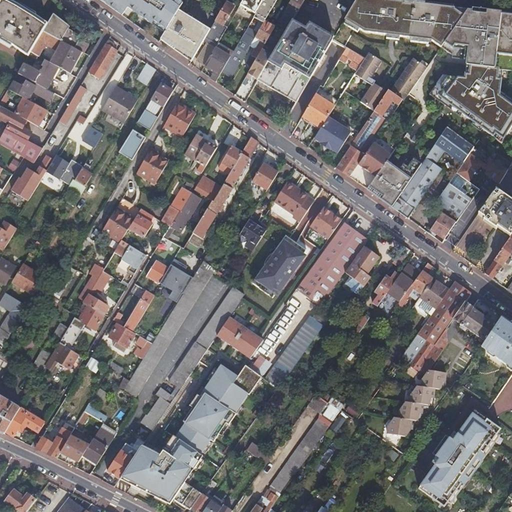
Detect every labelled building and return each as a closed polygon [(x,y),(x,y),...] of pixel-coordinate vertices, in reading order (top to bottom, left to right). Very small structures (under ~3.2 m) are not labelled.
[(43,31),(47,22),(35,14),(27,10),(17,4),(15,3),(9,0),(0,0),(0,37),(7,41),(12,45),(15,46),(29,54),(30,51),(43,31)] [(127,8),(164,34),(178,11),(184,1),(181,0),(99,0),(122,16),(127,8)] [(263,0),(243,0),(240,6),(255,15),(263,0)] [(263,0),(255,15),(253,17),(263,23),(264,22),(276,0),(263,0)] [(290,0),(285,9),(277,24),(286,30),(290,23),(292,19),(296,14),(303,0),(290,0)] [(511,15),(384,0),(355,0),(343,21),(363,33),(430,41),(441,48),(451,55),(451,58),(466,60),(466,65),(470,66),(469,75),(465,74),(464,78),(442,76),(429,94),(443,105),(445,102),(500,142),(503,139),(511,123),(511,101),(499,92),(502,70),(511,71),(511,15)] [(209,30),(203,41),(206,43),(205,45),(214,50),(214,49),(227,27),(222,24),(232,6),(226,2),(209,30)] [(164,34),(159,42),(191,62),(198,49),(203,41),(209,30),(178,11),(164,34)] [(69,25),(53,13),(47,22),(43,31),(80,51),(82,52),(83,52),(87,44),(79,39),(80,37),(68,27),(69,25)] [(292,19),(290,23),(303,31),(305,27),(292,19)] [(274,28),(264,22),(263,23),(257,34),(250,47),(255,50),(253,54),(258,57),(262,50),(264,46),(274,28)] [(286,30),(274,51),(285,56),(284,58),(294,63),(312,73),(332,40),(306,26),(305,27),(303,31),(290,23),(286,30)] [(342,28),(335,36),(344,43),(351,34),(342,28)] [(227,63),(222,72),(232,78),(242,60),(250,47),(257,34),(247,29),(230,58),(227,63)] [(80,51),(43,31),(30,51),(38,55),(44,43),(57,51),(51,63),(58,67),(67,72),(68,73),(80,51)] [(113,44),(107,40),(104,45),(96,60),(88,73),(99,79),(116,52),(110,49),(113,44)] [(196,61),(204,66),(204,65),(214,50),(205,45),(196,61)] [(258,57),(250,70),(246,77),(253,82),(255,79),(257,81),(271,56),(274,51),(264,46),(262,50),(258,57)] [(362,59),(347,48),(342,55),(358,65),(362,59)] [(212,73),(211,79),(215,83),(222,72),(227,63),(230,58),(214,49),(214,50),(204,65),(212,70),(213,71),(212,73)] [(82,52),(80,51),(68,73),(70,74),(82,52)] [(257,81),(277,92),(294,63),(284,58),(285,56),(274,51),(271,56),(257,81)] [(258,57),(253,54),(245,67),(250,70),(258,57)] [(373,112),(387,92),(373,84),(374,82),(372,80),(370,79),(380,62),(368,54),(354,75),(371,86),(360,103),(373,112)] [(403,100),(426,68),(419,63),(413,58),(389,92),(401,100),(403,101),(403,100)] [(51,63),(44,59),(41,65),(42,65),(38,72),(23,64),(18,73),(19,74),(42,87),(46,89),(53,76),(62,81),(67,72),(58,67),(51,63)] [(419,63),(426,68),(428,65),(421,60),(419,63)] [(294,63),(277,92),(295,103),(312,73),(294,63)] [(137,80),(147,86),(156,71),(146,64),(137,80)] [(28,100),(37,86),(26,80),(23,86),(21,85),(20,86),(13,82),(9,90),(10,90),(13,92),(24,98),(27,100),(28,100)] [(173,92),(160,84),(145,110),(155,116),(161,105),(164,107),(173,92)] [(80,86),(58,121),(64,125),(85,90),(80,86)] [(46,89),(42,87),(38,93),(44,96),(43,97),(57,105),(61,98),(46,89)] [(101,110),(114,117),(128,94),(115,87),(101,110)] [(0,105),(3,108),(13,92),(10,90),(9,90),(8,89),(7,91),(6,92),(0,102),(0,105)] [(315,96),(302,117),(320,129),(327,118),(334,108),(337,102),(318,91),(315,96)] [(347,152),(336,168),(348,177),(364,155),(361,153),(384,119),(382,118),(392,103),(397,106),(401,100),(389,92),(388,91),(387,92),(373,112),(365,125),(349,149),(347,152)] [(114,117),(124,123),(138,100),(128,94),(114,117)] [(24,98),(15,114),(19,117),(26,120),(37,127),(44,116),(47,111),(43,109),(38,106),(28,100),(27,100),(24,98)] [(190,121),(193,116),(184,111),(185,110),(175,104),(164,125),(182,135),(190,121)] [(0,119),(9,124),(0,140),(0,142),(23,157),(33,163),(41,149),(26,141),(31,133),(22,128),(26,120),(19,117),(3,108),(0,105),(0,119)] [(145,110),(137,123),(150,130),(158,117),(155,116),(145,110)] [(277,115),(268,110),(265,115),(274,120),(277,115)] [(76,123),(82,126),(86,120),(80,117),(76,123)] [(302,117),(300,120),(319,131),(320,129),(302,117)] [(350,133),(327,118),(320,129),(319,131),(314,139),(320,144),(320,145),(330,151),(330,150),(337,154),(350,133)] [(426,158),(435,164),(444,151),(449,155),(462,164),(472,148),(473,147),(447,128),(439,138),(427,156),(426,158)] [(89,137),(98,140),(101,132),(92,129),(89,137)] [(145,138),(132,130),(119,152),(132,160),(145,138)] [(201,174),(217,148),(195,136),(184,155),(196,162),(201,165),(197,171),(201,174)] [(250,157),(258,143),(250,138),(241,154),(229,175),(225,182),(233,187),(241,174),(244,169),(249,159),(250,157)] [(373,144),(357,165),(375,178),(386,162),(390,156),(373,144)] [(229,175),(241,154),(230,148),(218,168),(229,175)] [(499,184),(507,170),(496,164),(489,159),(488,160),(472,148),(462,164),(455,174),(468,182),(480,166),(486,171),(484,173),(499,184)] [(137,171),(156,182),(159,177),(167,163),(158,158),(159,156),(149,150),(137,171)] [(45,173),(53,161),(46,157),(36,175),(27,170),(21,181),(19,180),(11,193),(28,203),(45,173)] [(53,161),(45,173),(59,181),(59,180),(70,186),(73,180),(75,182),(84,167),(74,162),(72,166),(55,157),(53,161)] [(426,158),(425,158),(421,164),(391,208),(407,219),(442,168),(440,167),(435,164),(426,158)] [(391,208),(421,164),(413,159),(407,167),(403,164),(398,171),(386,162),(375,178),(366,190),(391,208)] [(511,162),(510,166),(507,170),(503,178),(499,184),(498,185),(494,191),(477,215),(484,220),(483,222),(496,231),(497,229),(509,236),(511,232),(511,162)] [(75,182),(85,188),(91,177),(86,174),(90,167),(86,164),(84,167),(75,182)] [(266,191),(278,173),(263,164),(252,182),(266,191)] [(455,217),(452,221),(455,224),(479,190),(455,174),(435,203),(455,217)] [(43,183),(54,189),(57,182),(46,176),(43,183)] [(211,183),(202,177),(193,191),(203,196),(211,183)] [(70,186),(68,188),(80,195),(85,188),(75,182),(73,180),(70,186)] [(203,196),(212,201),(213,202),(221,188),(211,183),(203,196)] [(293,217),(300,222),(314,201),(299,192),(298,194),(293,190),(294,188),(286,183),(274,202),(284,208),(294,215),(293,217)] [(221,208),(232,189),(223,184),(221,188),(213,202),(212,201),(192,234),(201,240),(218,211),(221,213),(223,209),(221,208)] [(162,222),(169,227),(170,227),(173,224),(192,194),(189,192),(182,188),(162,222)] [(192,194),(173,224),(178,227),(180,223),(184,225),(200,199),(192,194)] [(328,239),(341,221),(323,208),(310,226),(328,239)] [(153,217),(149,214),(141,209),(138,213),(137,216),(129,229),(144,238),(152,225),(149,223),(153,217)] [(103,230),(107,233),(119,213),(114,210),(103,230)] [(119,213),(107,233),(121,241),(133,222),(124,217),(125,216),(119,213)] [(444,240),(455,224),(452,221),(441,214),(429,231),(444,240)] [(244,247),(252,252),(268,228),(260,223),(258,226),(256,225),(258,222),(250,217),(248,220),(239,235),(238,236),(248,242),(247,243),(244,247)] [(0,250),(3,252),(17,230),(4,222),(0,229),(0,250)] [(296,289),(320,307),(341,277),(345,273),(346,270),(355,259),(366,243),(368,240),(343,222),(296,289)] [(511,232),(509,236),(484,273),(492,280),(511,250),(511,232)] [(285,235),(280,242),(284,244),(289,238),(285,235)] [(260,280),(255,286),(272,298),(280,288),(278,287),(280,284),(282,285),(298,263),(296,261),(298,258),(300,259),(306,250),(289,238),(284,244),(280,242),(276,248),(272,254),(276,256),(268,268),(264,265),(260,271),(256,277),(260,280)] [(188,240),(184,248),(194,254),(198,246),(188,240)] [(146,256),(121,241),(114,253),(123,258),(122,261),(131,266),(129,271),(135,274),(146,256)] [(40,245),(36,243),(31,251),(33,252),(36,253),(40,245)] [(372,248),(366,243),(355,259),(346,270),(345,273),(364,287),(370,277),(367,275),(374,265),(379,257),(371,251),(372,248)] [(403,246),(393,261),(399,265),(409,251),(403,246)] [(209,263),(214,255),(208,252),(203,260),(209,263)] [(268,259),(264,265),(268,268),(276,256),(272,254),(268,259)] [(2,260),(0,262),(0,268),(11,275),(11,276),(15,268),(2,260)] [(122,392),(134,399),(213,269),(202,260),(192,279),(182,294),(178,302),(169,317),(158,333),(152,345),(142,360),(132,376),(129,381),(122,392)] [(174,260),(168,269),(159,284),(172,292),(169,296),(178,302),(182,294),(192,279),(183,273),(187,267),(174,260)] [(168,269),(155,262),(147,277),(159,284),(168,269)] [(432,266),(427,263),(420,273),(418,276),(409,289),(406,293),(400,302),(395,308),(399,311),(406,302),(405,301),(409,296),(413,289),(421,295),(432,279),(426,275),(432,266)] [(103,272),(104,270),(96,264),(90,274),(94,277),(79,301),(84,304),(95,285),(103,272)] [(405,267),(418,276),(420,273),(407,264),(405,267)] [(44,278),(23,265),(12,282),(34,296),(44,278)] [(387,293),(400,302),(406,293),(409,289),(418,276),(405,267),(400,274),(399,276),(387,293)] [(11,275),(0,268),(0,282),(6,286),(9,279),(11,276),(11,275)] [(110,277),(103,272),(95,285),(84,304),(83,304),(104,317),(109,307),(105,305),(106,302),(106,301),(106,300),(105,299),(99,295),(110,277)] [(372,304),(376,307),(387,293),(399,276),(394,273),(390,279),(385,276),(374,292),(379,295),(372,304)] [(260,280),(256,277),(251,284),(255,286),(260,280)] [(419,297),(435,309),(442,299),(440,298),(446,289),(432,279),(421,295),(419,297)] [(465,302),(471,294),(454,282),(448,291),(442,299),(435,309),(430,316),(422,327),(399,360),(424,377),(430,369),(447,344),(446,343),(445,330),(453,319),(452,319),(464,302),(465,302)] [(233,287),(193,346),(204,354),(241,300),(245,295),(233,287)] [(421,295),(413,289),(409,296),(417,301),(418,300),(419,297),(421,295)] [(440,298),(442,299),(448,291),(446,289),(440,298)] [(129,320),(124,328),(131,332),(143,312),(145,313),(154,298),(145,293),(129,320)] [(0,350),(27,307),(6,294),(0,303),(0,304),(14,314),(11,318),(8,317),(0,329),(0,350)] [(129,296),(115,322),(122,326),(136,300),(129,296)] [(435,309),(419,297),(418,300),(417,301),(411,309),(424,318),(419,325),(422,327),(430,316),(435,309)] [(461,324),(472,308),(465,303),(465,302),(464,302),(452,319),(453,319),(461,324)] [(83,304),(71,325),(69,328),(60,344),(70,350),(82,331),(85,325),(96,331),(104,317),(83,304)] [(487,337),(495,325),(482,315),(472,308),(461,324),(461,325),(460,325),(460,326),(460,327),(465,331),(466,329),(476,336),(475,338),(483,344),(484,342),(484,341),(487,337)] [(351,334),(356,337),(369,318),(366,316),(362,318),(358,324),(358,325),(351,334)] [(483,344),(482,345),(496,355),(495,357),(511,369),(511,324),(501,316),(496,325),(495,325),(487,337),(484,341),(484,342),(483,344)] [(229,317),(216,336),(250,359),(264,340),(229,317)] [(278,390),(284,381),(324,326),(314,319),(268,382),(278,390)] [(351,320),(347,327),(350,330),(355,323),(351,320)] [(60,344),(69,328),(61,323),(51,339),(60,344)] [(135,335),(117,324),(109,338),(117,343),(114,348),(124,354),(135,335)] [(38,335),(30,330),(13,358),(12,360),(9,365),(5,372),(0,379),(6,382),(10,375),(17,368),(20,363),(28,350),(28,351),(38,335)] [(155,337),(149,334),(146,340),(151,343),(155,337)] [(134,355),(142,360),(152,345),(141,338),(137,344),(142,348),(141,350),(138,348),(134,355)] [(70,370),(79,356),(70,350),(60,344),(51,358),(45,367),(52,371),(57,362),(70,370)] [(175,398),(183,386),(194,369),(204,354),(193,346),(170,381),(178,386),(171,396),(175,398)] [(41,375),(45,367),(51,358),(42,352),(32,369),(41,375)] [(12,360),(0,353),(0,359),(9,365),(12,360)] [(93,360),(88,368),(96,374),(101,365),(93,360)] [(120,479),(133,486),(170,504),(174,499),(178,502),(190,486),(184,483),(192,472),(194,473),(196,470),(194,469),(203,456),(201,455),(211,440),(214,442),(226,423),(229,425),(236,414),(241,408),(240,407),(248,395),(249,395),(261,378),(245,366),(238,377),(237,377),(221,366),(205,390),(203,388),(198,395),(190,406),(185,414),(187,416),(183,422),(186,424),(176,438),(174,436),(161,455),(142,446),(120,479)] [(445,370),(430,369),(424,377),(423,378),(422,386),(434,387),(439,388),(440,386),(441,380),(444,380),(445,370)] [(38,379),(35,384),(40,387),(43,382),(38,379)] [(432,396),(434,387),(422,386),(418,385),(412,395),(410,403),(422,403),(427,404),(428,402),(429,396),(432,396)] [(338,389),(332,397),(344,405),(350,397),(338,389)] [(269,487),(281,495),(329,427),(339,412),(328,404),(327,403),(314,395),(307,405),(319,414),(318,419),(269,487)] [(0,432),(5,435),(6,433),(20,409),(0,396),(0,432)] [(154,429),(171,403),(161,396),(148,416),(146,415),(141,423),(153,431),(154,429)] [(339,412),(340,411),(344,405),(332,397),(328,404),(339,412)] [(400,419),(411,420),(416,420),(417,418),(418,413),(421,413),(422,403),(410,403),(406,402),(401,410),(400,419)] [(350,404),(345,411),(356,418),(360,411),(350,404)] [(94,408),(89,405),(84,413),(88,415),(103,424),(104,425),(107,420),(92,411),(94,408)] [(20,409),(6,433),(13,438),(17,430),(22,433),(26,426),(38,433),(44,423),(22,410),(24,408),(22,406),(20,409)] [(500,429),(474,410),(457,434),(452,441),(449,439),(448,439),(450,440),(443,450),(439,447),(434,454),(437,456),(439,458),(435,464),(417,489),(439,504),(437,507),(442,510),(443,507),(446,509),(450,503),(462,485),(465,487),(469,480),(470,481),(483,462),(482,462),(486,455),(484,453),(496,435),(500,429)] [(88,415),(84,413),(78,423),(82,425),(88,415)] [(339,416),(330,428),(336,432),(345,420),(339,416)] [(395,419),(389,426),(388,435),(405,437),(410,428),(411,420),(400,419),(395,419)] [(102,426),(99,430),(113,439),(116,435),(102,426)] [(43,438),(36,449),(47,455),(57,459),(60,454),(70,437),(72,434),(66,431),(68,428),(65,427),(58,438),(57,437),(53,445),(43,438)] [(82,459),(95,467),(97,465),(113,439),(99,430),(89,446),(82,459)] [(484,453),(486,455),(498,437),(496,435),(484,453)] [(448,439),(444,436),(433,453),(434,454),(439,447),(443,450),(450,440),(448,439)] [(70,437),(60,454),(79,463),(82,459),(89,446),(70,437)] [(115,476),(120,479),(142,446),(144,443),(138,439),(134,445),(132,444),(131,446),(127,443),(108,472),(115,476)] [(251,444),(246,451),(257,458),(259,455),(261,452),(262,451),(259,449),(251,444)] [(271,457),(262,451),(261,452),(259,455),(257,458),(266,464),(271,457)] [(113,480),(118,483),(120,479),(115,476),(108,472),(106,475),(113,480)] [(203,492),(206,494),(208,496),(212,491),(213,492),(218,486),(211,481),(203,492)] [(453,505),(465,487),(462,485),(450,503),(453,505)] [(178,502),(190,511),(191,509),(202,494),(190,486),(178,502)] [(26,511),(36,499),(35,498),(36,496),(36,495),(32,492),(30,492),(29,493),(27,492),(25,494),(23,497),(18,493),(14,490),(5,502),(13,507),(9,511),(26,511)] [(191,509),(196,511),(202,511),(211,501),(205,496),(206,494),(203,492),(191,509)] [(211,501),(202,511),(218,511),(223,505),(224,504),(214,497),(211,501)] [(84,511),(86,510),(75,501),(66,511),(84,511)]
